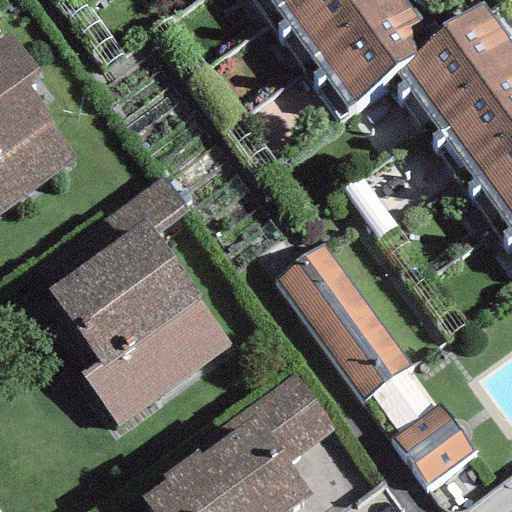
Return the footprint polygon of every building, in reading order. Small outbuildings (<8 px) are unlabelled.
[(390,0),(275,0),(347,103),(425,50),(390,0)] [(511,54),(490,22),(412,75),(511,220),(511,54)] [(5,53),(0,55),(0,198),(71,151),(5,53)] [(222,340),(143,235),(33,317),(112,422),(222,340)] [(425,376),(335,261),(290,296),(380,411),(425,376)] [(224,424),(234,439),(145,504),(150,511),(302,511),(312,505),(286,469),(334,435),(291,375),(224,424)]
